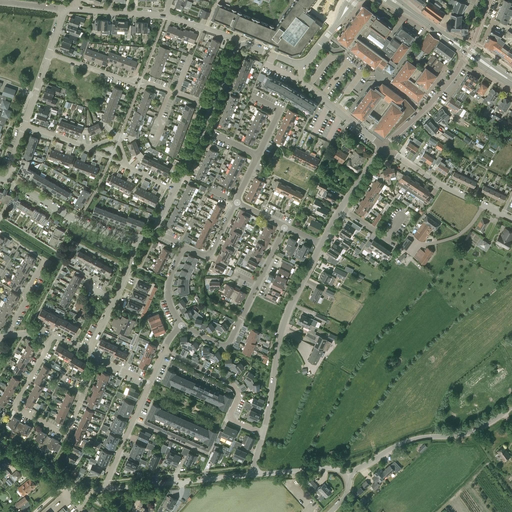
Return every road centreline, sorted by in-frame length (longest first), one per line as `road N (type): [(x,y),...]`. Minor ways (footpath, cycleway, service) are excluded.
road 1 (residential): [(49,341),(13,407),(65,434),(97,359)]
road 2 (unclassified): [(262,433),(276,346),(321,243)]
road 3 (unclassified): [(181,324),(225,346),(285,225)]
road 4 (tertiary): [(346,477),(404,441),(468,432),(511,406)]
road 5 (unclassified): [(236,202),(208,257),(184,246),(172,270),(168,300),(181,324)]
road 6 (unclassified): [(174,189),(24,126)]
road 7 (unclassified): [(262,433),(230,418),(238,396),(231,383),(163,351)]
road 8 (residential): [(253,475),(106,489)]
road 9 (unclassified): [(511,219),(383,146)]
road 10 (unclassified): [(136,238),(77,220),(6,179)]
road 11 (unclassified): [(383,146),(431,101),(467,51)]
road 12 (unclassified): [(87,350),(136,238)]
road 13 (unclassified): [(383,146),(307,87),(300,63)]
